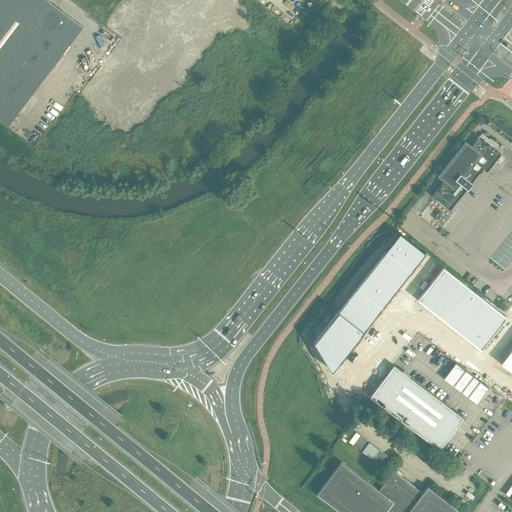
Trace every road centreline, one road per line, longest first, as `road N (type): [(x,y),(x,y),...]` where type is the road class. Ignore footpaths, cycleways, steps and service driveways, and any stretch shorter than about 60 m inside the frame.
road 1 (secondary): [(231,418),(231,390),(249,350),(483,55)]
road 2 (secondary): [(463,39),(224,338),(166,367)]
road 3 (primary): [(209,511),(0,339)]
road 4 (primary): [(0,374),(167,511)]
road 5 (primary): [(139,364),(98,372),(62,395),(38,433),(31,473)]
road 6 (primary): [(139,364),(95,349),(0,275)]
